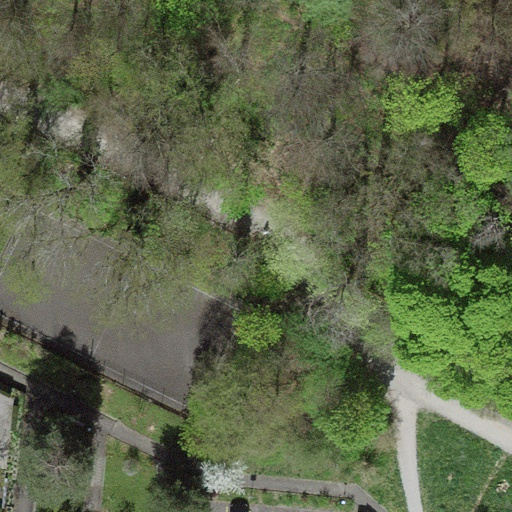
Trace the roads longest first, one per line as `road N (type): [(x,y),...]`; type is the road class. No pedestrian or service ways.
road 1 (track): [(403,386),(266,228),(0,98)]
road 2 (track): [(511,443),(403,386)]
